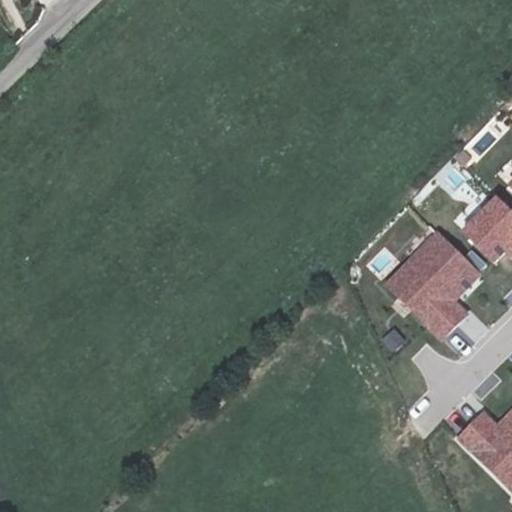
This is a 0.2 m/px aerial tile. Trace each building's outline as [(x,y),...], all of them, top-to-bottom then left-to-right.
[(511,160),(496,176),(511,192),(511,160)] [(457,231),(492,268),(508,254),(511,258),(511,213),(495,195),(457,231)] [(436,231),(381,286),(440,344),(470,315),(457,302),(482,277),(436,231)] [(446,341),(463,353),(472,340),(455,328),(446,341)] [(381,339),(391,354),(405,345),(395,330),(381,339)] [(452,440),(511,499),(511,408),(496,424),(482,410),(452,440)]
